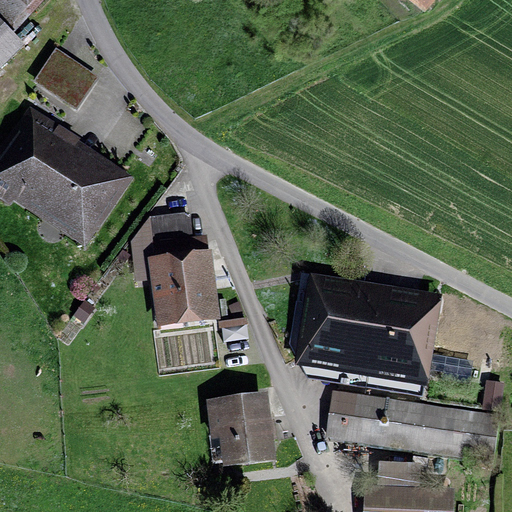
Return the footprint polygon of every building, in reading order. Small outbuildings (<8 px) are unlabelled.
[(0,0),(0,20),(12,32),(42,0),(0,0)] [(0,66),(19,48),(0,27),(0,66)] [(76,107),(94,79),(57,54),(38,82),(76,107)] [(0,164),(0,197),(4,200),(16,183),(81,230),(104,197),(107,199),(121,180),(90,158),(85,165),(51,139),(55,133),(30,115),(16,134),(20,136),(0,164)] [(153,252),(136,253),(140,279),(153,277),(157,317),(206,312),(201,264),(207,263),(204,240),(191,241),(187,216),(153,219),(150,223),(153,252)] [(310,354),(416,371),(426,309),(320,293),(310,354)] [(500,414),(338,390),(330,441),(492,465),(500,414)] [(229,463),(228,461),(268,456),(266,440),(273,440),(271,424),(264,424),(261,401),(221,406),(222,411),(208,413),(211,436),(208,437),(212,465),(229,463)] [(381,483),(417,486),(419,469),(382,466),(381,483)] [(372,492),(370,511),(446,511),(447,495),(372,492)]
